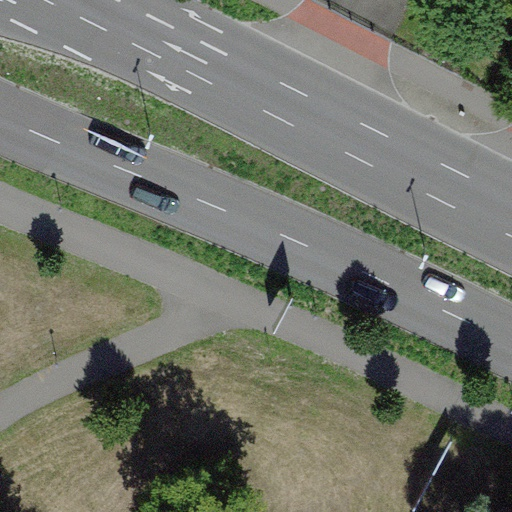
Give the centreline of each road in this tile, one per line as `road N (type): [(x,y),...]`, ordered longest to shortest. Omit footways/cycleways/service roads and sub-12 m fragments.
road 1 (primary): [(0,114),(511,342)]
road 2 (primary): [(511,213),(66,0)]
